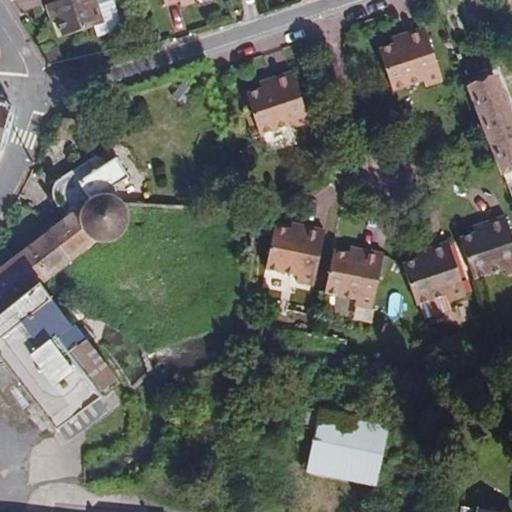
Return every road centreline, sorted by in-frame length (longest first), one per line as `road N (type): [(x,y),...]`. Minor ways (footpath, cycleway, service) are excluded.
road 1 (residential): [(320,9),(30,93)]
road 2 (residential): [(411,189),(383,182),(368,165),(320,9)]
